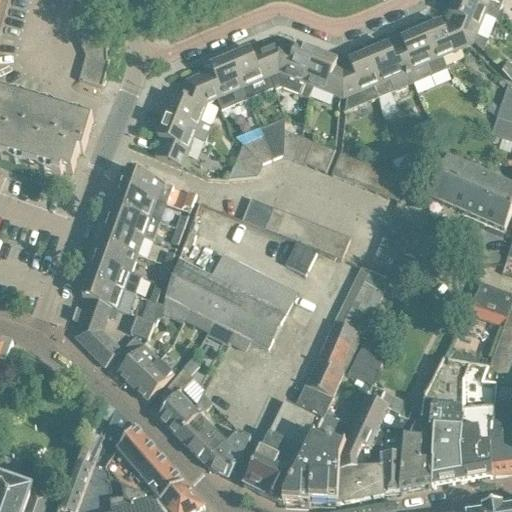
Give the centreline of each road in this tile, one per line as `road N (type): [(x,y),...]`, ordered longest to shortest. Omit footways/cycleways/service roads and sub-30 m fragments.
road 1 (residential): [(34,340),(138,65)]
road 2 (residential): [(138,65),(267,11),(286,9),(340,27),(404,0)]
road 3 (residential): [(196,477),(117,400),(34,340)]
